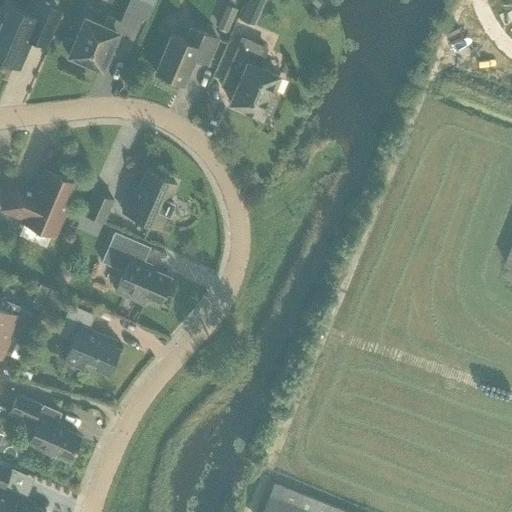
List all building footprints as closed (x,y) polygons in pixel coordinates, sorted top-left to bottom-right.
[(9,6),(0,27),(0,58),(19,67),(31,38),(45,44),(60,11),(38,2),(32,16),(9,6)] [(226,4),(217,27),(227,31),(237,8),(226,4)] [(247,4),(241,21),(255,26),(261,9),(247,4)] [(87,62),(101,68),(108,51),(125,59),(143,18),(124,10),(120,20),(107,15),(103,25),(85,18),(69,54),(72,56),(70,60),(74,64),(79,66),(85,66),(87,62)] [(171,34),(155,70),(183,82),(194,56),(207,62),(217,38),(191,27),(185,40),(171,34)] [(230,102),(261,115),(263,111),(270,115),(278,96),(270,93),(278,75),(258,66),(266,48),(242,38),(222,84),(235,90),(230,102)] [(35,189),(13,180),(1,208),(23,217),(22,219),(55,233),(76,183),(44,169),(35,189)] [(139,185),(134,183),(122,210),(161,227),(167,212),(168,212),(173,201),(169,199),(176,183),(145,169),(139,185)] [(83,212),(103,221),(113,199),(93,190),(83,212)] [(83,216),(78,227),(95,235),(100,224),(83,216)] [(150,246),(115,231),(101,261),(124,270),(115,290),(144,303),(146,299),(158,304),(170,276),(155,270),(156,266),(144,261),(150,246)] [(37,301),(55,309),(61,296),(42,288),(37,301)] [(0,297),(0,353),(9,334),(20,339),(32,312),(0,297)] [(89,328),(95,315),(71,305),(58,334),(72,340),(64,358),(81,366),(83,361),(107,371),(118,347),(113,345),(115,340),(89,328)] [(41,403),(17,392),(8,411),(32,422),(41,403)] [(55,423),(56,421),(40,414),(28,444),(54,455),(55,453),(69,459),(80,434),(55,423)] [(0,480),(5,483),(11,469),(0,464),(0,480)] [(348,511),(274,482),(261,511),(348,511)] [(33,500),(4,488),(0,497),(0,511),(45,511),(46,510),(31,504),(33,500)]
